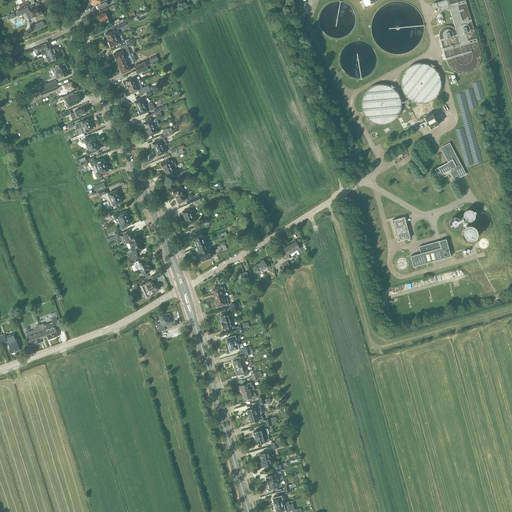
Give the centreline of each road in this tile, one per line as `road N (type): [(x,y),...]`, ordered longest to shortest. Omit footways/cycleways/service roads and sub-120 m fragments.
road 1 (secondary): [(183,288),(61,0)]
road 2 (secondary): [(248,511),(183,288)]
road 3 (unclassified): [(0,369),(113,327),(183,288)]
road 4 (unclassified): [(183,288),(346,191)]
